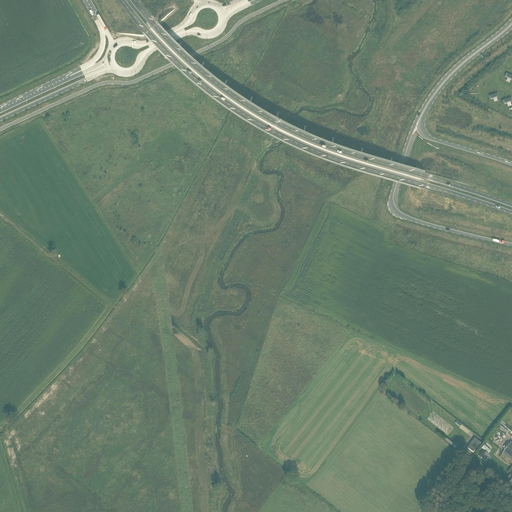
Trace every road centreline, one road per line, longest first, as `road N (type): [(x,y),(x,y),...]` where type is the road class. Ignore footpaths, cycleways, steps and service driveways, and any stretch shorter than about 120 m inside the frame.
road 1 (primary): [(123,0),(193,75),(275,131),(511,212)]
road 2 (primary): [(511,205),(335,148),(265,116),(178,52),(131,0)]
road 3 (primary): [(420,118),(393,193),(395,213),(511,244)]
road 4 (primary): [(112,68),(127,74),(146,53),(186,33),(215,34),(223,17)]
road 5 (primary): [(511,23),(448,76),(420,118)]
road 6 (primary): [(0,118),(112,68)]
